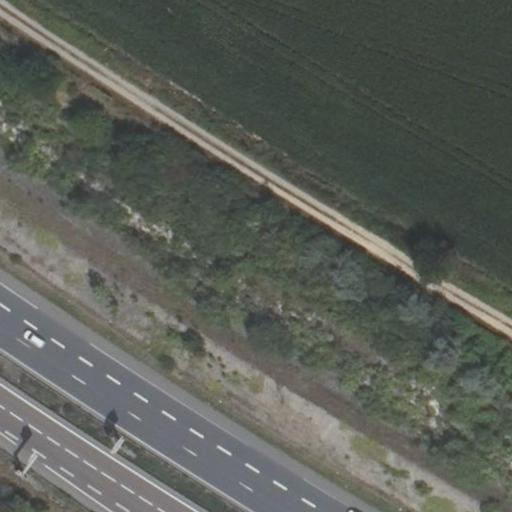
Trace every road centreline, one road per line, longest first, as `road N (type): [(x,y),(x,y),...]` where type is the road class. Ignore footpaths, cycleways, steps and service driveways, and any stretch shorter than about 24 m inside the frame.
road 1 (track): [(511,333),(0,6)]
road 2 (trunk): [(310,511),(0,320)]
road 3 (trunk): [(0,405),(162,511)]
